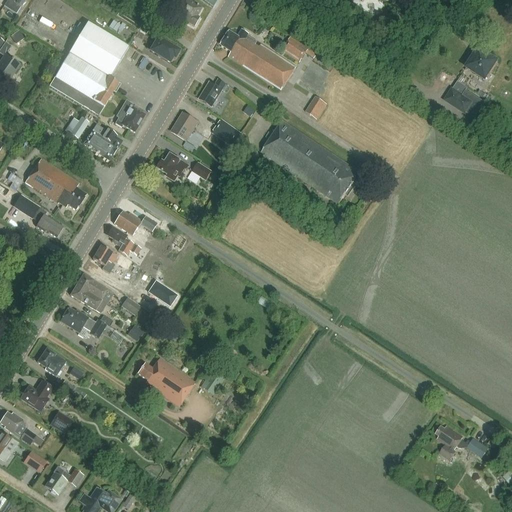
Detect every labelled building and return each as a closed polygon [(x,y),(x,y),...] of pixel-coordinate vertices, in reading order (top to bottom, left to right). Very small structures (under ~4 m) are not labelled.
[(13,4),(14,2),(10,0),(7,0),(3,7),(16,15),(20,8),(13,4)] [(197,18),(201,9),(193,5),(194,4),(187,0),(181,0),(173,16),(194,28),(199,19),(197,18)] [(10,27),(2,22),(0,25),(0,36),(3,38),(10,27)] [(77,36),(83,26),(78,23),(73,34),(77,36)] [(111,79),(129,51),(87,25),(69,54),(48,90),(97,119),(118,84),(111,79)] [(229,56),(281,91),(296,68),(247,37),(249,35),(242,30),(237,37),(229,32),(221,45),(231,52),(229,56)] [(19,32),(10,38),(15,46),(24,40),(19,32)] [(306,55),(313,60),(317,55),(291,38),(281,52),(300,64),(306,55)] [(158,40),(151,52),(156,55),(156,56),(163,60),(163,59),(170,63),(173,58),(175,59),(179,52),(171,47),(172,45),(165,41),(164,43),(158,40)] [(6,55),(12,47),(5,43),(0,50),(0,54),(4,57),(0,62),(0,80),(1,80),(7,85),(21,66),(6,55)] [(466,68),(485,80),(497,62),(478,50),(466,68)] [(222,91),(225,93),(229,87),(219,80),(215,87),(210,83),(199,101),(211,108),(222,91)] [(485,104),(466,91),(467,89),(457,82),(445,101),(465,114),(474,120),(485,104)] [(326,106),(314,98),(304,113),(316,121),(326,106)] [(131,108),(132,106),(126,102),(117,118),(119,119),(115,125),(122,128),(123,126),(135,134),(145,116),(131,108)] [(248,107),(243,113),(251,118),(256,112),(248,107)] [(186,142),(197,123),(182,114),(170,133),(186,142)] [(78,140),(88,124),(81,119),(78,123),(73,119),(65,132),(78,140)] [(220,121),(212,134),(232,147),(240,134),(220,121)] [(261,154),(338,206),(360,174),(282,122),(261,154)] [(96,126),(84,146),(103,158),(109,162),(116,152),(117,150),(122,143),(115,138),(115,136),(107,131),(106,132),(96,126)] [(185,169),(187,170),(189,166),(170,154),(164,163),(163,161),(158,169),(167,175),(166,177),(174,182),(178,176),(180,177),(185,169)] [(76,189),(79,185),(41,160),(26,183),(58,205),(59,204),(66,209),(68,206),(76,212),(87,196),(76,189)] [(197,164),(191,173),(205,182),(211,172),(197,164)] [(9,188),(15,192),(22,182),(10,175),(6,181),(12,185),(9,188)] [(0,186),(0,194),(6,199),(10,193),(0,186)] [(30,203),(24,213),(33,219),(40,223),(37,228),(47,235),(48,233),(57,239),(63,229),(45,217),(47,214),(39,209),(30,203)] [(140,225),(152,232),(157,225),(145,217),(142,222),(132,215),(130,218),(122,212),(114,224),(132,237),(140,225)] [(129,253),(136,257),(141,249),(126,240),(127,237),(112,227),(106,236),(113,241),(111,243),(120,248),(118,252),(126,257),(129,253)] [(108,262),(112,264),(116,256),(100,246),(92,260),(105,268),(108,262)] [(131,262),(120,254),(114,263),(126,271),(131,262)] [(106,304),(107,304),(112,294),(92,282),(93,281),(83,275),(76,286),(100,301),(101,301),(106,304)] [(100,301),(76,286),(70,297),(80,303),(80,302),(100,314),(106,304),(101,301),(100,301)] [(262,298),(257,304),(270,312),(274,305),(262,298)] [(126,299),(120,308),(134,317),(140,308),(126,299)] [(89,335),(98,341),(106,327),(97,321),(95,324),(81,315),(79,317),(68,310),(60,323),(79,334),(82,329),(90,333),(89,335)] [(126,336),(136,343),(143,334),(133,327),(126,336)] [(65,362),(46,350),(37,364),(45,369),(44,371),(55,378),(65,362)] [(195,384),(160,359),(152,369),(147,366),(140,376),(146,380),(144,383),(154,390),(153,391),(178,408),(195,384)] [(69,375),(79,381),(83,375),(73,368),(69,375)] [(200,387),(211,395),(222,379),(207,368),(200,378),(204,381),(200,387)] [(63,382),(59,387),(82,402),(85,396),(63,382)] [(49,401),(46,399),(52,390),(42,383),(36,393),(29,388),(21,401),(41,414),(49,401)] [(24,429),(20,426),(23,421),(13,414),(11,416),(7,413),(0,424),(5,428),(4,429),(14,436),(15,434),(19,437),(24,429)] [(58,413),(49,426),(64,436),(72,422),(58,413)] [(466,444),(461,441),(463,438),(447,427),(445,430),(441,428),(437,435),(439,437),(437,440),(446,446),(438,456),(448,463),(456,452),(454,451),(456,447),(459,449),(466,449),(481,459),(487,451),(472,440),(470,443),(468,441),(466,444)] [(26,430),(19,440),(29,447),(36,437),(26,430)] [(0,433),(0,461),(5,465),(12,455),(4,450),(11,440),(0,433)] [(73,434),(69,439),(82,448),(86,443),(73,434)] [(148,437),(144,442),(157,451),(160,445),(148,437)] [(492,439),(488,445),(496,451),(500,445),(492,439)] [(47,463),(31,452),(23,464),(39,475),(47,463)] [(67,482),(75,488),(83,476),(75,470),(70,476),(57,468),(53,474),(55,475),(45,488),(57,496),(62,488),(63,489),(67,482)] [(511,484),(511,472),(510,471),(502,478),(509,487),(511,484)] [(145,475),(141,480),(151,487),(155,482),(145,475)] [(437,488),(434,494),(452,504),(455,498),(437,488)] [(108,497),(97,489),(89,500),(84,496),(79,503),(85,506),(82,511),(83,511),(97,511),(100,509),(104,511),(114,511),(122,502),(111,494),(108,497)] [(158,502),(163,494),(158,491),(156,495),(154,494),(151,498),(158,502)] [(136,497),(130,493),(121,507),(127,510),(136,497)]
